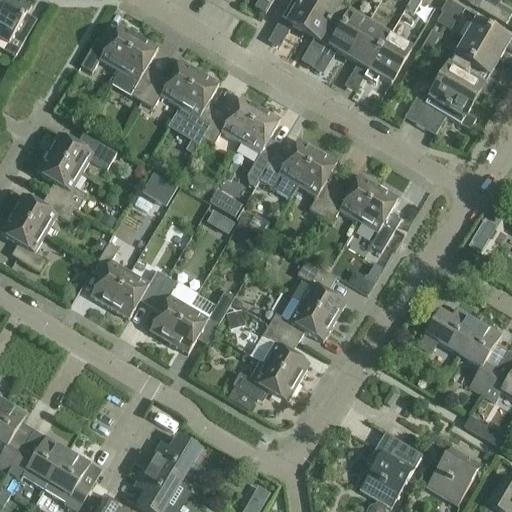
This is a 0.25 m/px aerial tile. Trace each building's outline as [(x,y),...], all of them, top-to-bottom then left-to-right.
[(258,0),(259,0),(253,9),(265,16),(274,0),(258,0)] [(302,34),(322,1),(320,0),(293,0),(276,29),(287,36),(292,28),(302,34)] [(412,17),(420,4),(413,0),(410,0),(403,12),(412,17)] [(338,10),(326,3),(322,1),(302,34),(314,41),(309,49),(320,55),(324,47),(330,51),(335,43),(323,36),(328,28),(334,31),(345,12),(339,8),(338,10)] [(491,18),(496,10),(482,1),(477,10),(491,18)] [(16,35),(31,9),(20,2),(15,11),(7,6),(0,16),(0,44),(8,49),(5,53),(15,59),(26,41),(16,35)] [(458,24),(465,13),(449,3),(436,25),(449,33),(455,23),(458,24)] [(504,26),(509,18),(496,10),(491,18),(504,26)] [(346,61),(367,26),(353,18),(354,17),(345,12),(334,31),(328,28),(323,36),(335,43),(330,51),(324,47),(320,55),(332,62),(336,55),(346,61)] [(511,55),(511,40),(477,20),(473,28),(465,42),(499,62),(506,52),(511,55)] [(382,35),(367,26),(346,61),(357,67),(353,75),(363,81),(367,73),(373,77),(378,69),(366,62),(371,53),(377,57),(388,37),(382,34),(382,35)] [(118,75),(139,41),(119,29),(105,53),(94,46),(80,70),(92,77),(99,64),(118,75)] [(431,51),(439,38),(431,33),(423,46),(431,51)] [(391,87),(411,53),(397,44),(397,43),(388,37),(377,57),(371,53),(366,62),(378,69),(373,77),(367,73),(363,81),(375,88),(379,80),(391,87)] [(141,106),(155,82),(144,76),(158,52),(139,41),(118,75),(111,88),(141,106)] [(499,62),(465,42),(456,58),(455,57),(452,63),(495,89),(501,79),(492,74),(499,62)] [(488,101),(495,89),(452,63),(446,72),(447,73),(439,86),(473,106),(479,96),(488,101)] [(179,111),(200,77),(180,65),(166,89),(155,82),(141,106),(152,113),(160,100),(179,111)] [(193,158),(202,142),(216,118),(205,112),(219,88),(200,77),(179,111),(191,118),(186,126),(198,133),(186,154),(193,158)] [(473,106),(439,86),(430,101),(429,100),(424,108),(425,108),(435,114),(445,120),(468,134),(475,123),(466,118),(473,106)] [(240,147),(261,113),(241,101),(227,125),(216,118),(202,142),(213,149),(221,136),(240,147)] [(425,108),(424,108),(415,102),(404,122),(414,127),(425,108)] [(424,134),(435,114),(425,108),(414,127),(424,134)] [(273,161),(277,155),(266,148),(280,124),(261,113),(240,147),(259,158),(247,179),(249,187),(255,191),(259,184),(259,185),(273,161)] [(434,139),(445,120),(435,114),(424,134),(434,139)] [(109,146),(115,145),(117,143),(118,140),(115,135),(110,135),(106,138),(106,143),(109,146)] [(83,152),(59,138),(47,157),(82,178),(90,164),(107,174),(117,157),(106,151),(89,141),(83,152)] [(297,190),(318,155),(298,144),(284,168),(273,161),(259,185),(290,203),(298,190),(297,190)] [(320,221),(334,197),(323,190),(337,167),(318,155),(297,190),(298,190),(316,201),(309,214),(320,221)] [(47,157),(36,176),(59,191),(53,201),(76,216),(83,204),(87,199),(74,191),(82,178),(47,157)] [(358,226),(379,191),(359,180),(345,204),(334,197),(320,221),(331,227),(339,214),(358,226)] [(154,181),(145,196),(165,208),(174,193),(154,181)] [(381,257),(395,233),(384,226),(398,203),(379,191),(358,226),(377,237),(370,250),(381,257)] [(242,207),(217,192),(210,204),(235,219),(242,207)] [(46,213),(22,199),(11,218),(45,238),(57,219),(70,227),(76,216),(53,201),(46,213)] [(40,276),(47,265),(34,257),(45,238),(11,218),(0,236),(0,237),(23,251),(17,262),(40,276)] [(113,262),(118,253),(108,247),(103,256),(113,262)] [(109,311),(130,277),(110,265),(90,300),(109,311)] [(334,327),(346,307),(322,293),(330,279),(307,265),(298,280),(311,287),(300,306),(334,327)] [(153,305),(167,281),(157,275),(149,288),(130,277),(109,311),(129,323),(143,299),(153,305)] [(168,346),(189,312),(196,299),(167,281),(153,305),(163,311),(149,335),(168,346)] [(189,312),(168,346),(188,358),(198,340),(208,346),(220,326),(235,301),(224,295),(215,310),(208,323),(189,312)] [(334,327),(300,306),(292,302),(280,321),(275,318),(269,329),(292,343),(298,346),(304,336),(323,346),(334,327)] [(241,314),(226,317),(229,333),(244,330),(241,314)] [(458,360),(478,327),(455,314),(445,332),(433,325),(418,350),(430,357),(437,347),(458,360)] [(481,399),(495,374),(484,367),(500,340),(478,327),(458,360),(479,372),(468,392),(481,399)] [(309,368),(286,354),(292,343),(269,329),(262,341),(250,360),(263,368),(264,367),(298,388),(309,368)] [(264,367),(263,368),(253,386),(240,378),(233,390),(257,404),(263,393),(287,407),(298,388),(264,367)] [(511,404),(511,374),(508,382),(495,374),(481,399),(494,407),(500,397),(511,404)] [(391,410),(398,400),(389,395),(383,405),(391,410)] [(249,415),(253,408),(232,396),(229,402),(249,415)] [(0,471),(8,476),(22,452),(10,445),(26,418),(3,404),(0,408),(0,446),(5,449),(0,457),(0,471)] [(470,421),(464,431),(480,440),(486,431),(470,421)] [(389,511),(399,496),(412,474),(422,458),(384,436),(374,453),(368,463),(375,467),(358,494),(377,506),(375,508),(370,509),(367,511),(385,511),(386,511),(387,511),(389,511)] [(189,492),(201,472),(203,473),(211,460),(186,446),(177,440),(170,452),(161,446),(148,469),(179,488),(180,487),(189,492)] [(44,493),(48,486),(67,454),(45,441),(34,459),(22,452),(8,476),(21,484),(22,480),(44,493)] [(447,455),(441,451),(435,461),(441,465),(425,492),(455,511),(479,472),(448,453),(447,455)] [(44,493),(65,506),(63,509),(67,511),(79,511),(90,493),(79,486),(90,468),(67,454),(48,486),(44,493)] [(179,488),(148,469),(134,491),(140,495),(143,497),(136,508),(141,511),(182,511),(193,494),(191,493),(189,492),(180,487),(179,488)] [(511,511),(511,484),(505,480),(486,511),(487,511),(511,511)] [(114,503),(104,497),(100,503),(99,502),(92,511),(115,511),(110,509),(114,503)]
